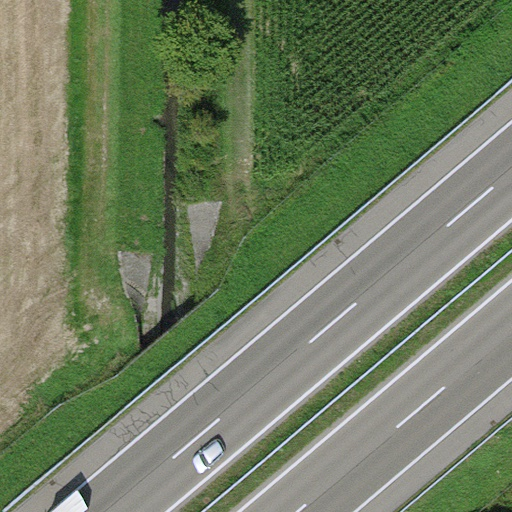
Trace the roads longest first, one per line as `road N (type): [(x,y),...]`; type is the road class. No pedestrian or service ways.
road 1 (motorway): [(511,172),(113,511)]
road 2 (motorway): [(299,511),(511,331)]
road 3 (track): [(101,0),(93,252)]
